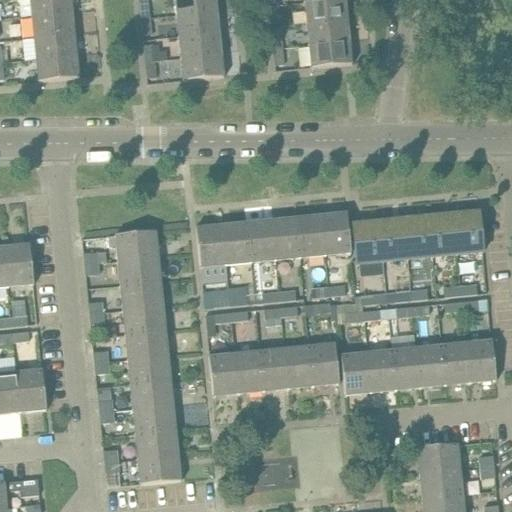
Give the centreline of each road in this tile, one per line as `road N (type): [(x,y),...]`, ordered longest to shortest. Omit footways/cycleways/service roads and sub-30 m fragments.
road 1 (residential): [(385,140),(53,143)]
road 2 (residential): [(83,446),(53,143)]
road 3 (residential): [(385,140),(404,0)]
road 4 (residential): [(387,422),(511,409)]
road 5 (residential): [(507,138),(385,140)]
